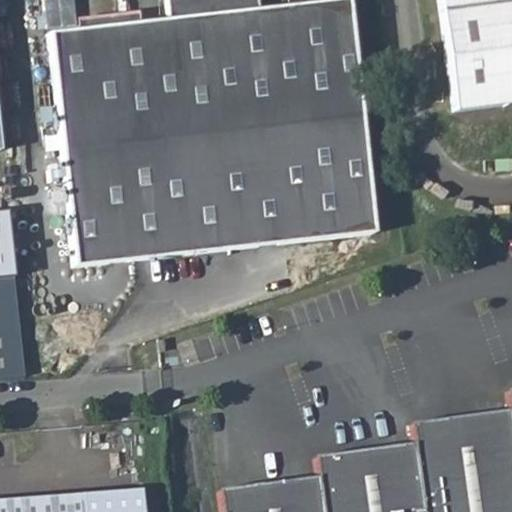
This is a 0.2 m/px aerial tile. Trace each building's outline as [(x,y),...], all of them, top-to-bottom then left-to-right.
[(42,0),(46,27),(76,24),(73,0),(42,0)] [(161,0),(163,22),(47,35),(73,268),(372,235),(345,2),(256,12),(254,0),(161,0)] [(511,0),(437,0),(454,112),(511,103),(511,0)] [(7,210),(0,210),(0,278),(9,277),(15,276),(7,210)] [(9,277),(0,278),(0,381),(19,380),(9,277)] [(511,511),(511,391),(508,392),(511,412),(412,425),(415,445),(316,458),(318,479),(221,492),(223,511),(511,511)] [(0,511),(141,511),(138,491),(0,501),(0,511)]
